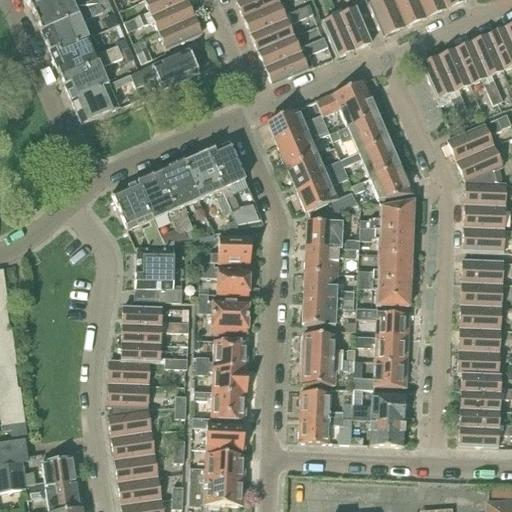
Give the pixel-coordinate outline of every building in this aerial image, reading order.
[(25,0),(29,10),(30,10),(52,0),(25,0)] [(75,13),(69,0),(52,0),(30,10),(40,33),(99,8),(96,1),(78,8),(79,11),(75,13)] [(149,14),(144,17),(146,21),(185,4),(183,0),(148,0),(144,2),(149,14)] [(275,0),(251,0),(236,7),(242,21),(278,7),(275,0)] [(382,0),(383,1),(367,8),(381,40),(403,31),(389,0),(382,0)] [(414,0),(389,0),(403,31),(424,22),(414,0)] [(414,0),(424,22),(444,13),(438,0),(414,0)] [(463,0),(438,0),(444,13),(466,4),(464,0),(463,0)] [(107,4),(99,8),(102,14),(110,11),(107,4)] [(146,21),(144,17),(134,21),(138,31),(153,25),(158,36),(193,21),(185,4),(146,21)] [(291,22),(293,26),(303,22),(299,13),(284,19),(278,7),(242,21),(250,38),(291,22)] [(102,15),(99,8),(40,33),(50,56),(88,40),(80,22),(84,20),(84,22),(102,15)] [(309,9),(299,13),(303,22),(313,18),(309,9)] [(370,46),(355,11),(343,16),(340,10),(335,12),(353,53),(370,46)] [(321,25),(336,60),(353,53),(335,12),(331,14),(334,20),(321,25)] [(138,31),(134,21),(123,25),(128,35),(138,31)] [(165,53),(200,38),(193,21),(158,36),(165,53)] [(288,29),(293,26),(291,22),(250,38),(257,54),(292,39),(288,29)] [(511,27),(503,31),(511,50),(511,27)] [(487,38),(502,74),(511,69),(511,50),(503,31),(487,38)] [(491,79),(502,74),(487,38),(470,45),(488,86),(493,84),(491,79)] [(292,39),(257,54),(264,71),(304,54),(302,49),(298,51),(292,39)] [(60,79),(119,54),(116,48),(95,57),(88,40),(50,56),(60,79)] [(322,40),(312,44),(316,54),(326,50),(322,40)] [(136,57),(146,52),(142,43),(132,47),(136,57)] [(119,54),(128,51),(125,44),(116,48),(119,54)] [(271,88),(306,73),(301,61),(316,54),(312,44),(302,49),(304,54),(264,71),(271,88)] [(481,84),(487,99),(498,94),(493,84),(488,86),(470,45),(454,53),(469,89),(481,84)] [(128,51),(119,54),(124,65),(133,62),(128,51)] [(141,67),(150,62),(146,52),(136,57),(141,67)] [(188,53),(129,78),(131,84),(134,91),(143,87),(142,84),(155,78),(161,92),(198,76),(188,53)] [(458,94),(469,89),(454,53),(437,60),(455,101),(460,99),(458,94)] [(60,79),(70,103),(108,87),(107,86),(97,91),(96,89),(105,86),(99,71),(122,61),(119,54),(60,79)] [(420,67),(435,102),(447,97),(454,113),(465,108),(460,99),(455,101),(437,60),(420,67)] [(80,127),(117,111),(109,92),(113,90),(114,91),(131,84),(129,78),(116,83),(108,87),(70,103),(80,127)] [(349,89),(315,104),(321,118),(303,125),(297,112),(267,125),(277,148),(324,127),(322,121),(337,114),(338,118),(335,120),(339,128),(343,126),(344,130),(376,117),(375,115),(377,112),(373,104),(370,103),(362,84),(349,89)] [(498,94),(487,99),(492,109),(502,104),(498,94)] [(127,101),(131,109),(138,106),(135,98),(127,101)] [(313,120),(319,118),(314,106),(308,109),(313,120)] [(465,108),(454,113),(458,123),(469,118),(465,108)] [(347,144),(353,157),(387,143),(387,141),(388,138),(384,130),(382,129),(376,117),(344,130),(349,141),(351,141),(351,142),(347,144)] [(500,132),(510,128),(506,118),(496,122),(500,132)] [(500,132),(496,122),(488,126),(493,136),(500,132)] [(285,167),(286,170),(317,156),(312,144),(329,137),(324,127),(277,148),(281,158),(280,160),(283,167),(285,167)] [(446,143),(455,164),(492,149),(482,127),(446,143)] [(331,145),(341,141),(338,134),(329,137),(331,145)] [(344,174),(349,172),(358,168),(365,183),(398,169),(398,167),(399,164),(396,156),(393,155),(387,143),(353,157),(353,158),(340,163),(344,173),(344,174)] [(243,224),(237,211),(230,194),(233,192),(231,188),(244,183),(228,146),(214,153),(214,152),(205,155),(237,229),(241,228),(240,225),(243,224)] [(492,149),(455,164),(464,186),(500,179),(498,172),(501,171),(492,149)] [(223,217),(229,215),(236,230),(237,229),(205,155),(198,158),(199,160),(184,166),(199,202),(214,196),(223,217)] [(344,173),(340,163),(323,171),(317,156),(286,170),(288,174),(287,176),(290,182),(292,183),(296,193),(344,173)] [(199,202),(184,166),(183,165),(167,172),(168,173),(160,176),(188,242),(195,240),(184,214),(181,215),(179,211),(199,202)] [(403,180),(398,169),(365,183),(361,185),(365,195),(369,194),(373,204),(377,203),(377,204),(411,197),(409,194),(411,193),(406,179),(403,180)] [(305,216),(307,216),(331,205),(337,203),(331,189),(348,182),(344,174),(344,173),(296,193),(305,216)] [(174,233),(158,235),(163,246),(188,242),(160,176),(151,180),(151,179),(136,185),(153,222),(167,216),(174,233)] [(501,187),(500,179),(464,186),(463,209),(503,210),(504,187),(501,187)] [(110,196),(126,233),(148,224),(150,228),(146,230),(154,248),(163,246),(158,235),(136,185),(136,186),(110,196)] [(353,197),(362,193),(358,185),(350,189),(353,197)] [(411,233),(412,204),(379,211),(379,222),(375,222),(370,221),(370,224),(360,223),(360,230),(411,233)] [(307,216),(309,224),(328,225),(336,226),(337,214),(335,215),(331,205),(307,216)] [(503,210),(463,209),(463,232),(502,233),(503,210)] [(328,225),(309,224),(307,224),(307,229),(305,231),(305,237),(307,239),(306,250),(357,252),(357,244),(343,243),(343,247),(341,247),(342,226),(336,226),(328,225)] [(410,258),(411,233),(360,230),(359,244),(368,244),(368,242),(375,242),(374,243),(377,243),(376,256),(410,258)] [(502,233),(463,232),(462,254),(502,256),(502,233)] [(248,273),(236,272),(213,272),(213,265),(236,266),(249,266),(250,255),(252,253),(252,247),(250,244),(250,240),(218,239),(218,257),(199,256),(198,277),(212,278),(212,281),(217,281),(216,298),(247,299),(248,273)] [(337,265),(337,261),(357,262),(357,252),(306,250),(305,263),(303,265),(303,270),(305,272),(305,276),(337,277),(338,265),(337,265)] [(173,253),(136,253),(136,271),(134,271),(133,292),(134,292),(133,304),(159,305),(160,293),(172,293),(172,292),(181,292),(182,272),(173,272),(173,253)] [(410,258),(376,256),(376,273),(372,273),(372,282),(408,284),(410,258)] [(500,287),(501,264),(461,262),(460,286),(500,287)] [(304,290),(304,301),(352,303),(353,295),(337,294),(337,277),(305,276),(305,279),(303,282),(302,287),(304,290)] [(367,290),(367,282),(357,281),(357,289),(367,290)] [(374,308),(407,309),(408,284),(372,282),(371,292),(375,292),(374,308)] [(500,287),(460,286),(459,309),(499,310),(500,287)] [(245,334),(247,305),(207,304),(207,297),(198,297),(197,317),(211,317),(210,333),(245,334)] [(352,303),(304,301),(303,314),(301,316),(301,321),(303,323),(303,327),(335,329),(336,312),(352,313),(352,303)] [(499,310),(459,309),(459,332),(498,333),(499,310)] [(174,336),(175,326),(160,325),(160,312),(122,310),(121,328),(163,329),(163,335),(174,336)] [(375,340),(406,341),(406,339),(408,337),(408,331),(407,329),(407,317),(377,316),(377,313),(356,312),(355,322),(375,323),(375,340)] [(0,320),(0,332),(9,331),(7,319),(0,320)] [(354,335),(354,326),(343,325),(343,335),(354,335)] [(188,326),(175,326),(174,336),(188,336),(188,326)] [(121,328),(121,346),(159,347),(160,335),(163,335),(163,329),(121,328)] [(9,331),(0,332),(0,344),(13,342),(11,330),(9,331)] [(459,332),(458,355),(498,356),(498,333),(459,332)] [(302,351),(302,362),(353,364),(354,353),(347,353),(347,354),(336,353),(337,338),(302,336),(302,340),(301,340),(300,351),(302,351)] [(406,353),(406,341),(375,340),(354,340),(354,351),(371,351),(371,347),(374,347),(373,365),(405,366),(405,363),(407,361),(407,355),(406,353)] [(0,344),(0,356),(14,354),(13,342),(0,344)] [(246,370),(245,370),(245,359),(248,357),(248,351),(246,348),(246,345),(213,343),(212,365),(208,365),(208,361),(195,360),(195,368),(246,371),(246,370)] [(120,365),(108,364),(108,365),(148,366),(163,367),(163,371),(175,372),(175,362),(159,361),(159,347),(121,346),(120,365)] [(0,356),(0,367),(14,366),(16,366),(14,354),(0,356)] [(498,356),(458,355),(457,378),(461,378),(499,380),(499,378),(497,378),(498,356)] [(187,362),(175,362),(175,372),(187,372),(187,362)] [(353,364),(302,362),(301,373),(299,373),(299,383),(300,383),(300,387),(334,388),(335,374),(347,374),(347,375),(353,376),(353,364)] [(148,366),(108,365),(107,387),(147,389),(148,366)] [(405,366),(373,365),(373,382),(352,381),(352,392),(373,393),(373,390),(404,391),(404,381),(406,378),(406,372),(405,370),(405,366)] [(0,380),(16,378),(14,366),(0,367),(0,380)] [(246,371),(195,368),(194,378),(207,378),(207,374),(212,374),(211,395),(245,397),(246,371)] [(16,378),(0,380),(0,392),(17,390),(17,389),(16,378)] [(511,403),(511,392),(499,392),(499,380),(461,378),(460,396),(502,397),(502,402),(511,403)] [(107,387),(106,410),(111,411),(146,412),(147,389),(107,387)] [(0,404),(21,401),(19,389),(17,389),(17,390),(0,392),(0,404)] [(328,415),(329,396),(300,394),(299,399),(298,410),(300,410),(299,421),(351,423),(351,422),(351,409),(351,407),(342,407),(341,415),(328,415)] [(243,409),(244,397),(245,397),(211,395),(211,396),(193,395),(193,404),(206,404),(206,401),(211,401),(210,422),(243,423),(243,420),(245,419),(246,411),(243,409)] [(404,398),(372,396),(371,409),(351,408),(351,422),(371,423),(403,424),(404,416),(405,416),(406,405),(404,398)] [(460,396),(459,414),(498,415),(499,402),(502,402),(502,397),(460,396)] [(174,400),(174,412),(184,412),(185,401),(174,400)] [(0,416),(23,413),(21,401),(0,404),(0,416)] [(110,418),(106,418),(110,440),(149,435),(146,414),(146,412),(111,411),(110,418)] [(184,412),(174,412),(173,423),(184,423),(184,412)] [(24,425),(23,413),(0,416),(0,425),(0,428),(1,434),(11,433),(12,443),(27,441),(24,425)] [(498,415),(459,414),(458,432),(500,433),(501,428),(497,428),(498,415)] [(245,451),(246,438),(242,438),(242,427),(209,426),(210,422),(192,421),(192,431),(206,431),(205,453),(241,454),(242,451),(245,451)] [(338,430),(337,447),(349,448),(350,444),(350,437),(351,423),(299,421),(299,430),(298,430),(297,442),(298,442),(297,446),(327,447),(328,429),(338,430)] [(371,423),(369,449),(401,450),(403,448),(405,445),(405,433),(403,433),(403,424),(371,423)] [(458,450),(496,451),(497,438),(511,439),(511,428),(501,428),(500,433),(458,432),(458,450)] [(110,440),(113,463),(153,457),(149,435),(110,440)] [(0,466),(20,464),(26,463),(23,443),(0,446),(0,466)] [(172,456),(182,457),(183,445),(173,445),(172,456)] [(182,468),(182,457),(172,456),(172,468),(182,468)] [(113,463),(117,486),(156,480),(153,457),(113,463)] [(189,472),(189,481),(241,484),(241,474),(244,474),(244,462),(241,461),(241,458),(207,457),(207,477),(202,477),(202,472),(189,472)] [(72,460),(40,465),(43,485),(35,487),(33,475),(22,477),(20,464),(0,466),(0,495),(25,492),(25,494),(76,487),(72,460)] [(117,486),(120,509),(159,503),(156,480),(117,486)] [(189,481),(188,510),(199,510),(201,487),(207,487),(205,507),(208,507),(208,511),(218,511),(218,508),(239,509),(239,505),(243,506),(243,495),(240,494),(241,484),(189,481)] [(28,511),(27,511),(75,511),(80,511),(76,487),(25,494),(26,500),(45,497),(47,511),(40,511),(40,510),(28,511)] [(170,502),(180,503),(181,492),(170,491),(170,502)] [(179,511),(180,503),(170,502),(169,511),(179,511)] [(120,511),(160,511),(159,503),(120,509),(120,511)]
